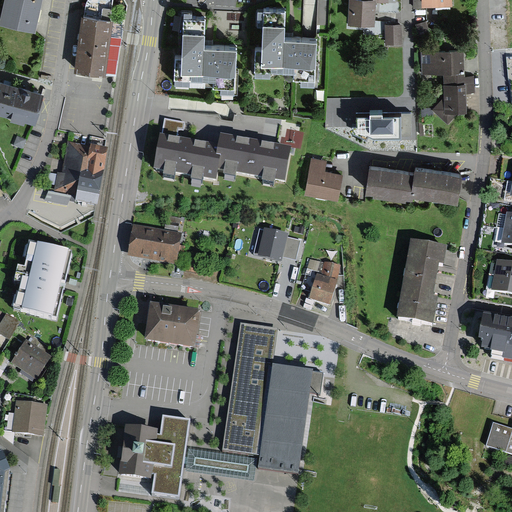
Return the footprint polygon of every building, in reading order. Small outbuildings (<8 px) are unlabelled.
[(6,0),(0,26),(36,34),(43,0),(6,0)] [(374,0),(348,0),(348,19),(373,21),(374,0)] [(285,10),(262,9),(261,52),(253,52),(252,78),(270,78),(270,76),(298,76),(298,82),(317,82),(318,38),(285,37),(285,10)] [(178,53),(174,53),(173,84),(187,84),(190,85),(220,85),(219,92),(236,92),(237,45),(204,45),(204,15),(179,15),(178,53)] [(109,20),(83,17),(78,68),(104,71),(109,20)] [(400,23),(381,24),(382,47),(402,46),(400,23)] [(465,50),(418,51),(419,74),(440,74),(441,96),(428,109),(445,126),(463,113),(465,96),(475,96),(475,75),(466,75),(465,50)] [(44,94),(0,82),(0,116),(11,120),(11,123),(25,127),(25,123),(35,126),(44,94)] [(171,98),(171,108),(208,109),(208,99),(171,98)] [(402,135),(402,111),(356,112),(356,126),(375,135),(402,135)] [(219,143),(160,132),(153,170),(216,180),(218,168),(286,180),(292,145),(221,132),(219,143)] [(16,136),(13,146),(23,150),(27,139),(16,136)] [(75,203),(94,207),(104,151),(69,145),(63,176),(57,174),(54,191),(76,195),(75,203)] [(328,159),(312,157),(305,195),(339,201),(344,174),(326,171),(328,159)] [(415,172),(370,166),(367,193),(374,194),(374,196),(407,201),(407,198),(414,199),(414,197),(459,203),(463,175),(415,168),(415,172)] [(511,216),(503,216),(498,249),(511,251),(511,216)] [(182,233),(133,225),(128,256),(177,264),(182,233)] [(264,229),(260,229),(254,255),(281,262),(282,257),(287,237),(289,233),(264,227),(264,229)] [(301,240),(287,237),(282,257),(296,260),(301,240)] [(13,309),(56,320),(72,253),(29,242),(23,267),(17,265),(12,284),(19,286),(13,309)] [(446,249),(411,243),(399,320),(433,326),(446,249)] [(310,260),(302,287),(312,291),(309,298),(330,305),(338,279),(341,265),(310,260)] [(511,265),(494,262),(489,295),(511,298),(511,265)] [(200,309),(150,302),(144,339),(195,346),(200,309)] [(0,333),(9,339),(20,322),(7,313),(0,323),(0,333)] [(511,323),(484,319),(478,354),(511,359),(511,323)] [(254,481),(258,454),(260,454),(258,467),(300,472),(311,394),(320,395),(323,373),(313,371),(313,368),(273,363),(278,328),(240,323),(222,454),(187,449),(184,471),(254,481)] [(21,369),(19,372),(35,382),(53,355),(27,338),(11,362),(21,369)] [(43,435),(47,404),(15,401),(12,431),(14,432),(43,435)] [(119,476),(150,480),(151,474),(155,475),(152,495),(179,499),(190,423),(164,419),(161,438),(155,437),(156,432),(126,428),(122,452),(119,476)] [(510,429),(490,423),(482,449),(511,457),(511,423),(510,429)] [(13,444),(14,432),(12,431),(4,431),(3,437),(13,444)] [(0,511),(5,511),(10,471),(3,453),(0,451),(0,511)]
